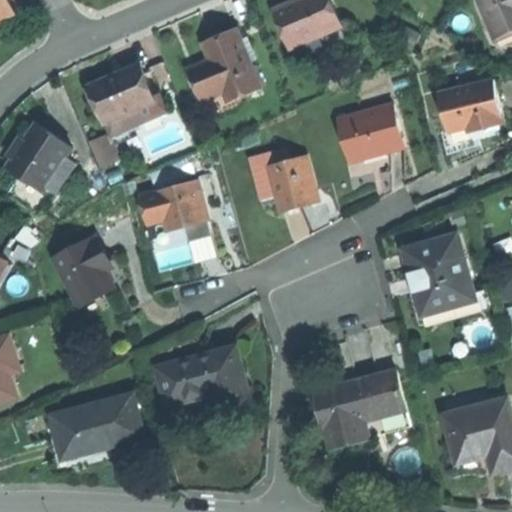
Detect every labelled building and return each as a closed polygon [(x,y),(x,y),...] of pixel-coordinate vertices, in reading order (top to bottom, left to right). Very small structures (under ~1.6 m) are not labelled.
[(0,0),(0,17),(15,10),(10,0),(0,0)] [(296,0),(276,9),(292,47),(343,25),(332,0),(296,0)] [(511,0),(477,0),(491,31),(511,31),(511,0)] [(211,58),(196,65),(209,96),(225,90),(232,87),(236,98),(263,86),(253,62),(242,37),(238,27),(223,33),(211,38),(218,55),(211,58)] [(247,35),(242,37),(253,62),(258,60),(247,35)] [(204,41),(211,58),(218,55),(211,38),(204,41)] [(104,98),(99,100),(113,133),(169,110),(163,96),(157,98),(142,63),(119,73),(92,84),(93,86),(98,84),(104,98)] [(209,96),(196,65),(190,67),(204,99),(209,96)] [(484,121),(486,127),(507,122),(495,77),(441,91),(451,130),(469,125),(484,121)] [(93,86),(99,100),(104,98),(98,84),(93,86)] [(232,87),(225,90),(230,100),(236,98),(232,87)] [(386,145),(388,151),(407,146),(396,102),(340,117),(351,155),(386,145)] [(47,184),(67,153),(73,144),(37,120),(23,142),(9,164),(45,187),(47,184)] [(477,129),(486,127),(484,121),(469,125),(470,131),(477,129)] [(246,148),(261,141),(255,130),(241,138),(246,148)] [(111,134),(92,142),(102,165),(120,157),(111,134)] [(371,155),(388,151),(386,145),(351,155),(352,160),(371,155)] [(262,199),(277,195),(269,164),(291,158),(288,148),(251,158),(262,199)] [(77,160),(67,153),(47,184),(58,190),(77,160)] [(308,187),(317,185),(308,153),(291,158),(269,164),(277,195),(282,211),(292,208),(312,203),(308,187)] [(191,224),(210,218),(199,179),(159,190),(160,191),(167,218),(171,229),(182,226),(191,224)] [(321,200),(317,185),(308,187),(312,203),(321,200)] [(149,222),(167,218),(160,191),(142,195),(149,222)] [(215,234),(210,218),(191,224),(196,239),(215,234)] [(189,235),(188,228),(168,232),(166,223),(152,226),(155,241),(189,235)] [(460,233),(407,248),(414,273),(419,272),(421,279),(423,288),(418,290),(425,312),(477,297),(469,269),(472,268),(468,257),(467,257),(460,233)] [(219,250),(215,234),(196,239),(200,255),(219,250)] [(104,257),(108,255),(98,236),(91,239),(90,237),(54,256),(77,300),(93,291),(96,295),(115,286),(110,278),(106,269),(109,268),(104,257)] [(113,265),(108,255),(104,257),(109,268),(113,265)] [(7,259),(0,270),(0,284),(13,262),(7,259)] [(93,291),(77,300),(79,304),(96,295),(93,291)] [(11,332),(0,335),(0,399),(20,393),(12,371),(23,367),(11,332)] [(185,363),(160,369),(169,403),(211,393),(215,408),(250,399),(243,372),(237,345),(184,359),(185,363)] [(366,416),(408,405),(398,368),(316,389),(324,418),(331,446),(371,436),(366,416)] [(134,394),(55,415),(61,438),(67,436),(72,455),(110,444),(145,434),(134,394)] [(511,403),(510,397),(448,414),(460,461),(480,455),(492,452),(497,471),(511,466),(511,403)] [(413,425),(408,405),(366,416),(371,436),(413,425)]
